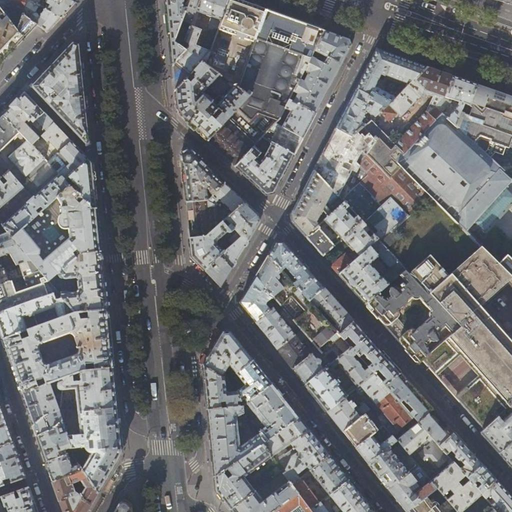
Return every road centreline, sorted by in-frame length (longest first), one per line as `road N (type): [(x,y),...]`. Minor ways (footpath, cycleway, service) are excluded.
road 1 (residential): [(511,482),(275,217)]
road 2 (residential): [(224,306),(391,511)]
road 3 (residential): [(385,6),(275,217)]
road 4 (secondary): [(128,85),(148,282)]
road 5 (secondary): [(148,282),(167,466)]
road 6 (residential): [(51,511),(0,366)]
road 7 (residential): [(275,217),(162,113)]
road 8 (residential): [(98,0),(0,96)]
road 9 (secondary): [(511,50),(385,6)]
